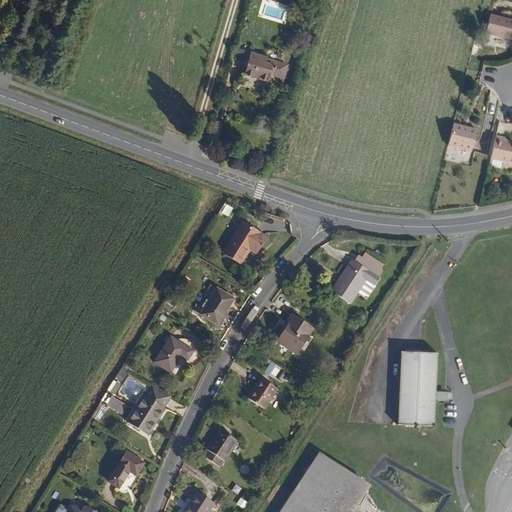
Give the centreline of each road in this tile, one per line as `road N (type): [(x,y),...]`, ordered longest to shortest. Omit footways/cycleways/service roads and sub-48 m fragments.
road 1 (secondary): [(0,96),(330,215)]
road 2 (residential): [(152,511),(229,347),(330,215)]
road 3 (track): [(237,0),(189,166)]
